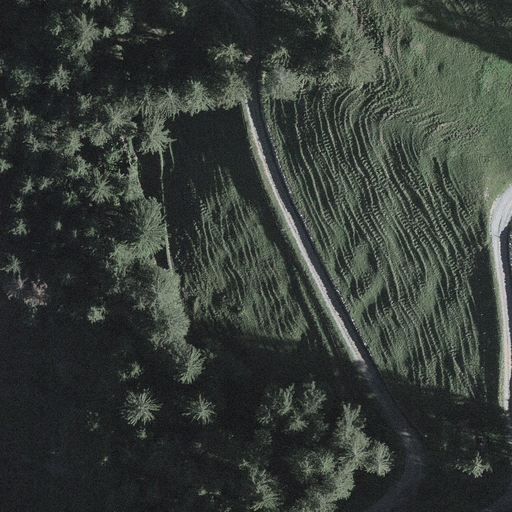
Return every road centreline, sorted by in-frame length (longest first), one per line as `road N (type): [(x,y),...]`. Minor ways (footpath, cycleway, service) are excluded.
road 1 (track): [(189,0),(219,38),(217,114),(416,452),(407,486),(376,511)]
road 2 (track): [(511,407),(501,246),(511,198)]
